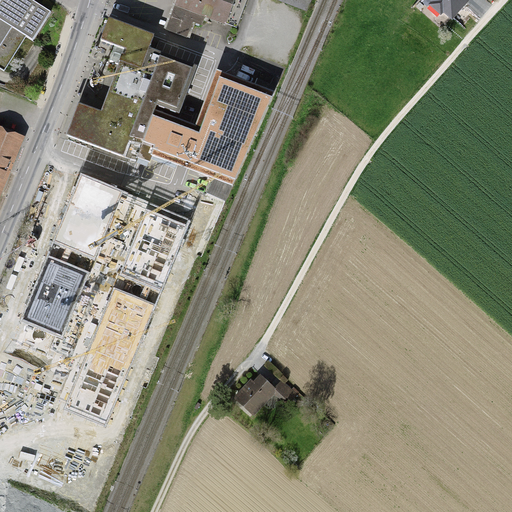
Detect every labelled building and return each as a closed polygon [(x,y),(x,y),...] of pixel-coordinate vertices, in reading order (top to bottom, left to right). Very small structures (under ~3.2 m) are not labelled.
[(30,0),(0,0),(0,67),(4,70),(25,37),(34,42),(52,13),(30,0)] [(179,0),(168,29),(187,36),(196,13),(226,24),(235,0),(179,0)] [(311,0),(274,0),(307,13),(311,0)] [(433,0),(434,0),(431,3),(441,12),(443,9),(452,16),(466,0),(433,0)] [(219,72),(195,127),(194,127),(174,119),(194,69),(149,51),(154,37),(109,20),(102,39),(125,48),(110,85),(99,113),(80,106),(68,137),(121,157),(129,137),(155,147),(152,156),(182,168),(212,180),(209,187),(206,195),(225,202),(275,87),(257,79),(254,86),(219,72)] [(0,181),(17,138),(0,130),(0,181)] [(71,410),(104,424),(187,225),(114,195),(86,184),(74,211),(63,239),(91,251),(80,277),(52,265),(30,317),(20,343),(9,369),(0,390),(0,455),(5,458),(6,456),(46,472),(28,511),(62,511),(91,444),(62,432),(71,410)] [(248,385),(234,399),(252,416),(276,391),(260,377),(250,387),(248,385)]
